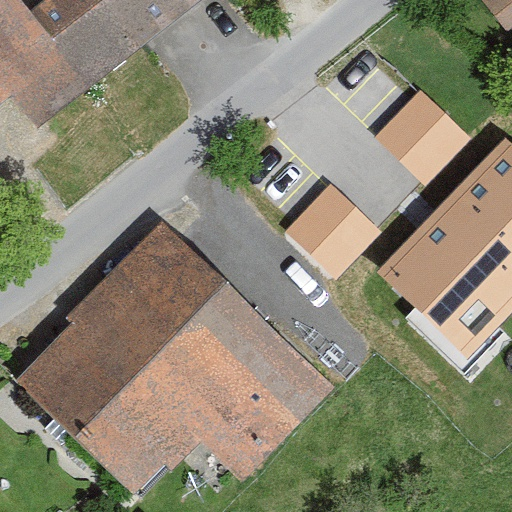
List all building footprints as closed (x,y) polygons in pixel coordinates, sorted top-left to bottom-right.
[(11,0),(0,0),(0,115),(11,107),(35,138),(209,0),(53,0),(27,20),(11,0)] [(511,0),(479,0),(506,35),(511,30),(511,0)] [(422,94),(375,142),(426,191),(472,143),(422,94)] [(511,336),(511,156),(504,149),(376,288),(474,378),(511,336)] [(331,188),(285,236),(335,285),(382,237),(331,188)] [(168,229),(16,381),(141,506),(200,447),(240,487),(334,394),(168,229)]
